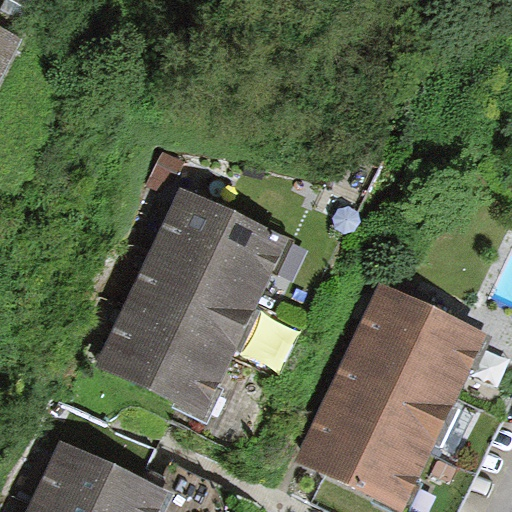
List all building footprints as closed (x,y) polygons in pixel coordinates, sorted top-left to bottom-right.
[(0,73),(19,39),(0,28),(0,73)] [(148,253),(257,305),(287,236),(179,185),(148,253)] [(232,358),(257,305),(148,253),(122,306),(232,358)] [(348,350),(456,400),(489,330),(381,280),(348,350)] [(232,358),(122,306),(94,365),(206,417),(232,358)] [(433,454),(456,400),(348,350),(322,404),(433,454)] [(433,454),(322,404),(296,461),(407,511),(433,454)] [(19,508),(27,511),(152,511),(155,505),(40,457),(19,508)]
